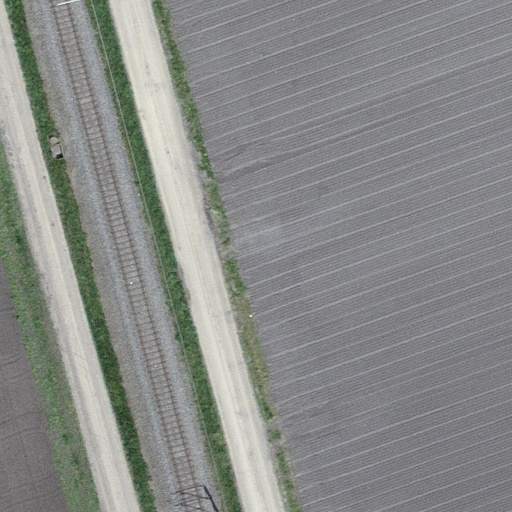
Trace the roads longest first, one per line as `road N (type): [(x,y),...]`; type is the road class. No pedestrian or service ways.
road 1 (track): [(266,511),(130,0)]
road 2 (track): [(121,511),(0,55)]
